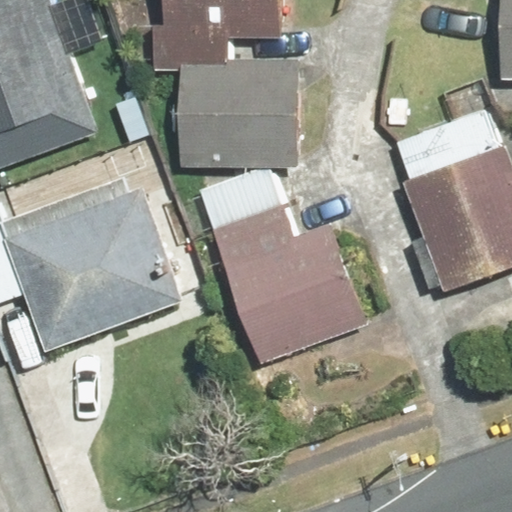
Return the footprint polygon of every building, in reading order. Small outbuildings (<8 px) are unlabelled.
[(0,0),(0,165),(90,137),(46,0),(0,0)] [(281,0),(159,0),(158,26),(151,25),(149,54),(181,56),(227,58),(228,32),(280,35),(281,0)] [(511,0),(497,0),(496,75),(511,75),(511,0)] [(227,58),(181,56),(174,163),(288,169),(294,62),(278,61),(227,58)] [(511,172),(487,107),(387,145),(423,242),(411,246),(428,292),(511,260),(511,172)] [(137,146),(0,187),(0,297),(23,290),(40,346),(184,302),(137,146)] [(287,233),(265,170),(198,192),(256,362),(363,326),(327,219),(287,233)]
